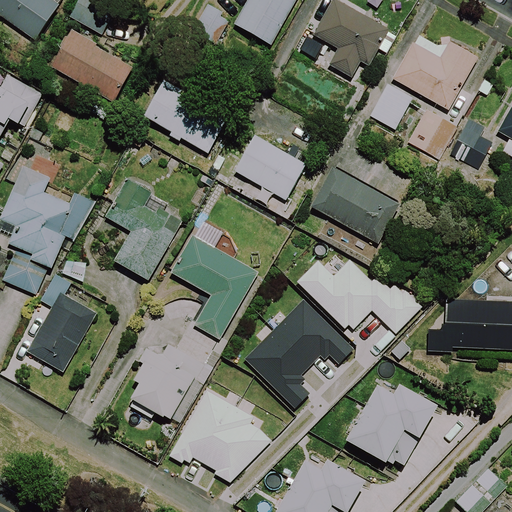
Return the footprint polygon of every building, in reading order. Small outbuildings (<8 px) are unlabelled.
[(61,6),(52,0),(0,0),(0,15),(36,41),(61,6)] [(114,15),(83,0),(79,0),(69,21),(102,37),(114,15)] [(296,0),(248,0),(233,27),(269,47),(296,0)] [(359,63),(367,68),(376,53),(384,58),(395,38),(332,4),(313,38),(337,51),(328,68),(350,80),(359,63)] [(228,20),(207,8),(193,33),(214,45),(228,20)] [(130,69),(70,37),(52,70),(112,103),(130,69)] [(462,89),(472,95),(485,72),(473,66),(476,62),(447,46),(438,63),(412,48),(392,83),(448,114),(462,89)] [(410,101),(386,88),(369,119),(393,132),(410,101)] [(224,127),(158,90),(141,121),(207,157),(224,127)] [(455,130),(425,114),(408,145),(438,161),(455,130)] [(511,114),(500,137),(511,143),(511,114)] [(490,144),(477,138),(485,124),(471,117),(452,154),(451,157),(477,171),(490,144)] [(304,167),(253,139),(234,175),(285,202),(304,167)] [(49,181),(23,170),(0,221),(0,231),(20,241),(1,283),(35,298),(47,269),(51,271),(65,240),(75,244),(92,204),(74,196),(69,207),(42,195),(49,181)] [(397,209),(331,172),(310,210),(376,246),(397,209)] [(149,196),(126,183),(105,221),(129,234),(112,265),(147,284),(179,226),(143,206),(149,196)] [(256,275),(192,240),(172,277),(210,298),(193,329),(219,343),(256,275)] [(299,271),(297,285),(290,284),(282,310),(318,320),(328,329),(288,369),(319,400),(383,335),(336,292),(319,289),(321,275),(299,271)] [(95,317),(61,297),(28,354),(63,374),(95,317)] [(511,304),(443,302),(442,332),(429,331),(428,353),(450,354),(450,350),(511,352),(511,304)] [(218,358),(182,339),(175,351),(169,347),(161,361),(150,355),(135,384),(140,387),(131,403),(170,423),(192,381),(203,387),(218,358)] [(385,434),(361,409),(323,444),(315,436),(291,457),(305,472),(308,470),(337,501),(360,480),(349,468),(385,434)] [(451,443),(431,422),(406,446),(426,467),(451,443)] [(498,481),(486,469),(453,503),(462,511),(483,511),(494,502),(485,494),(498,481)]
